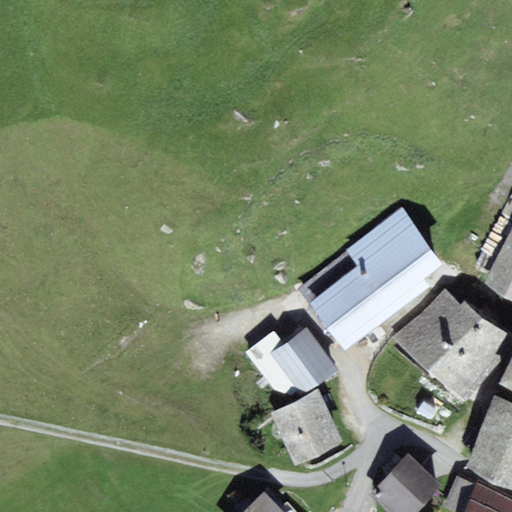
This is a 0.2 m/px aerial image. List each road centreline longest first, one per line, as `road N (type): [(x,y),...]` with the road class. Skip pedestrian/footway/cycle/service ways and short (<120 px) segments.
road 1 (track): [(382,438),(328,474),(300,480),(0,424)]
road 2 (residential): [(511,494),(467,475),(422,440),(399,436),(382,438),(352,511)]
